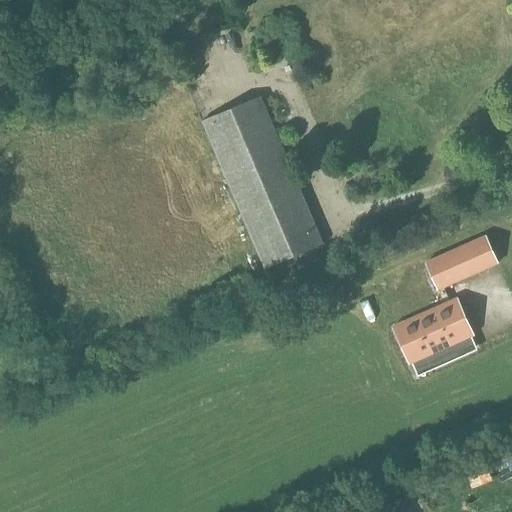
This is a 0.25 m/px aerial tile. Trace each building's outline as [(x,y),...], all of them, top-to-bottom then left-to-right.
[(324,243),(262,96),(202,120),(262,269),(324,243)] [(480,123),(480,150),(511,151),(511,114),(490,114),(490,123),(480,123)] [(426,262),(439,290),(454,283),(497,264),(485,236),(441,256),(426,262)] [(466,335),(469,333),(456,304),(398,330),(411,359),(414,358),(419,367),(470,344),(466,335)] [(372,511),(409,511),(404,499),(372,511)]
